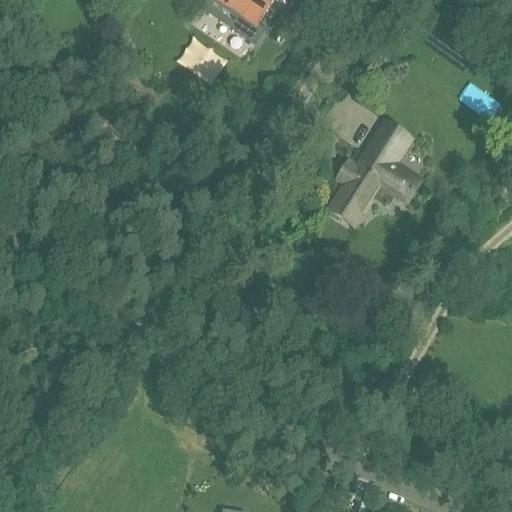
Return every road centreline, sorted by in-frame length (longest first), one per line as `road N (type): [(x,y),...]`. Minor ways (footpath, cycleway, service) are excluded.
road 1 (residential): [(359,0),(141,335)]
road 2 (unclassified): [(471,511),(356,462),(141,335)]
road 3 (track): [(141,335),(25,511)]
road 4 (unclassified): [(141,335),(0,234)]
